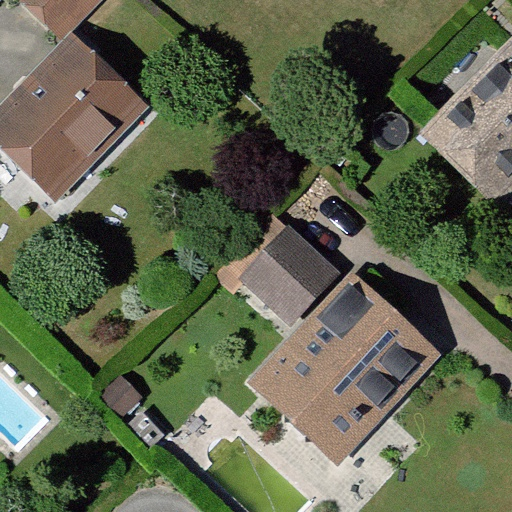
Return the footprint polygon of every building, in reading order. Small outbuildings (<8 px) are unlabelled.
[(18,0),(57,38),(95,0),(18,0)] [(140,117),(68,49),(0,120),(0,165),(36,199),(92,140),(106,153),(140,117)] [(511,49),(421,148),(511,231),(511,49)] [(338,279),(290,236),(243,289),(291,332),(338,279)] [(442,361),(353,284),(254,400),(313,451),(340,420),(370,445),(442,361)]
